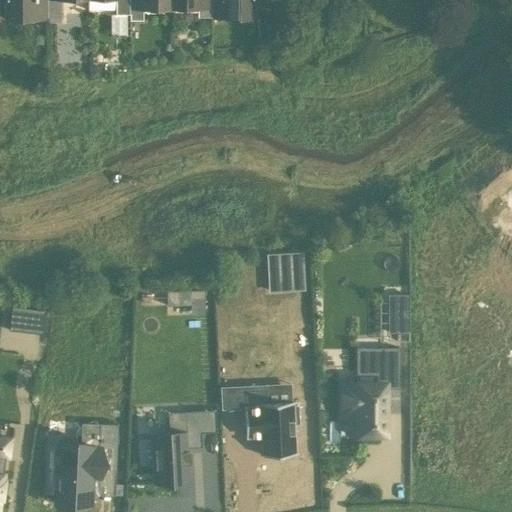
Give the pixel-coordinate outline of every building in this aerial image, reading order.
[(5,0),(5,19),(48,19),(48,18),(48,0),(5,0)] [(48,0),(48,18),(60,18),(59,0),(48,0)] [(115,0),(116,14),(129,14),(129,7),(128,0),(115,0)] [(170,0),(171,7),(197,7),(197,17),(211,17),(211,7),(212,7),(211,0),(170,0)] [(252,0),(211,0),(212,7),(211,7),(211,17),(253,17),(252,0)] [(278,42),(277,17),(257,17),(258,43),(278,42)] [(290,251),(292,289),(305,288),(303,251),(290,251)] [(409,330),(409,291),(389,291),(389,330),(409,330)] [(511,335),(511,298),(511,297),(504,303),(500,299),(482,315),(499,333),(505,328),(511,335)] [(10,313),(8,330),(27,332),(29,314),(29,308),(11,306),(10,313)] [(339,382),(339,415),(347,415),(347,434),(384,434),(384,366),(398,366),(398,348),(372,348),(372,382),(339,382)] [(265,389),(243,390),(244,407),(243,407),(245,436),(261,435),(262,455),(293,454),(292,424),(298,424),(297,405),(291,406),(291,401),(266,402),(265,389)] [(185,432),(151,434),(154,483),(189,481),(188,448),(201,447),(199,411),(184,412),(185,432)] [(48,471),(47,491),(55,491),(55,502),(91,503),(92,483),(99,484),(100,470),(115,471),(117,423),(99,422),(98,446),(57,445),(56,471),(48,471)] [(0,498),(1,499),(4,480),(2,480),(5,456),(7,457),(10,438),(0,436),(0,498)]
